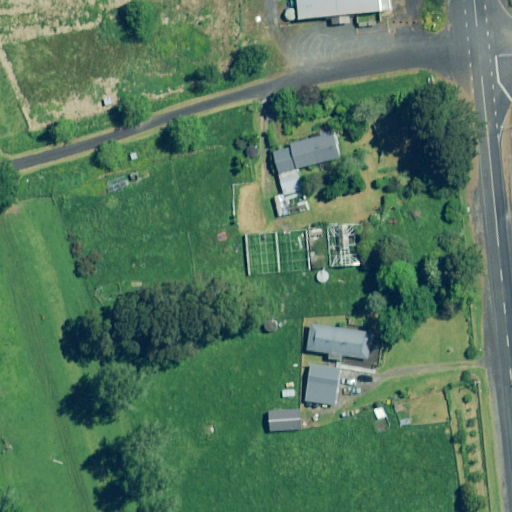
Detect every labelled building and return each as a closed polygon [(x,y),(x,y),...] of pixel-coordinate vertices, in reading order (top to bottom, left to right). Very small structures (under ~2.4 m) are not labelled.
[(391,0),(302,0),(304,23),(393,18),(391,0)] [(112,95),(101,97),(103,107),(114,105),(112,95)] [(339,158),(333,132),(289,143),(290,148),(273,152),(284,194),(274,197),(279,217),(307,210),(297,168),(339,158)] [(244,149),(244,151),(244,152),(244,153),(244,155),(245,156),(245,157),(246,158),(247,159),(249,160),(250,160),(251,160),(253,160),(254,160),(256,159),(257,158),(258,158),(259,156),(259,155),(260,154),(260,152),(260,151),(259,150),(259,148),(258,147),(257,146),(256,145),(255,145),(253,144),(252,144),(250,144),(249,145),(248,145),(247,146),(246,147),(245,148),(244,149)] [(362,265),(360,222),(327,224),(330,266),(362,265)] [(321,226),(308,226),(309,269),(322,269),(321,226)] [(315,273),(315,275),(314,276),(314,277),(314,279),(315,280),(315,281),(316,282),(317,283),(318,284),(320,285),(321,285),(322,285),(324,285),(325,284),(326,284),(327,283),(328,282),(329,281),(330,280),(330,278),(330,277),(330,275),(329,274),(329,273),(328,272),(327,271),(326,270),(325,270),(323,269),(322,269),(320,269),(319,270),(318,270),(317,271),(316,272),(315,273)] [(262,326),(262,327),(262,328),(262,330),(263,331),(263,332),(264,333),(265,334),(267,334),(268,335),(269,335),(270,335),(272,335),(273,334),(274,333),(275,332),(276,331),(276,330),(277,329),(277,328),(277,326),(277,325),(276,324),(275,323),(274,322),(273,321),(272,320),(271,320),(270,320),(268,320),(267,320),(266,321),(265,321),(264,322),(263,323),(262,325),(262,326)] [(372,333),(311,324),(307,350),(369,359),(372,333)] [(339,368),(310,364),(305,400),(334,404),(339,368)] [(301,429),(300,410),(269,412),(270,431),(301,429)]
